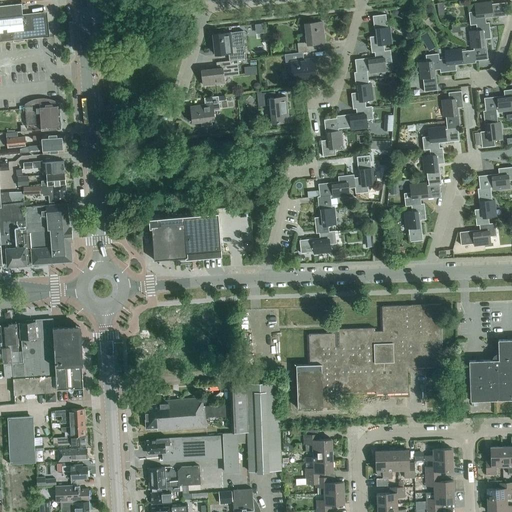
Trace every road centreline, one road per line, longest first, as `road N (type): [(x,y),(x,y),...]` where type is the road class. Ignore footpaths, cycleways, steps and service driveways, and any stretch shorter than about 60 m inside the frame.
road 1 (secondary): [(101,267),(82,22)]
road 2 (secondary): [(119,511),(102,309)]
road 3 (residential): [(362,511),(359,458),(368,438),(466,431)]
road 4 (residential): [(265,278),(426,272)]
road 5 (residential): [(123,288),(265,278)]
road 6 (residential): [(426,272),(459,163),(480,158)]
road 7 (residential): [(265,278),(292,169),(308,165)]
road 8 (unclassified): [(82,22),(202,8)]
